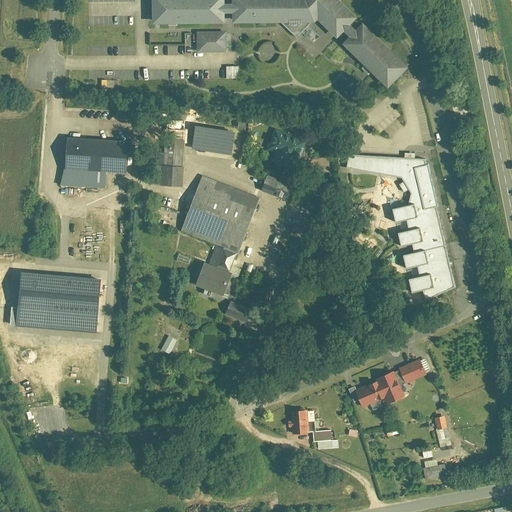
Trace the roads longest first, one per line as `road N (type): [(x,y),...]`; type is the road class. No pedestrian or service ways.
road 1 (secondary): [(511,213),(469,0)]
road 2 (residential): [(393,511),(511,492)]
